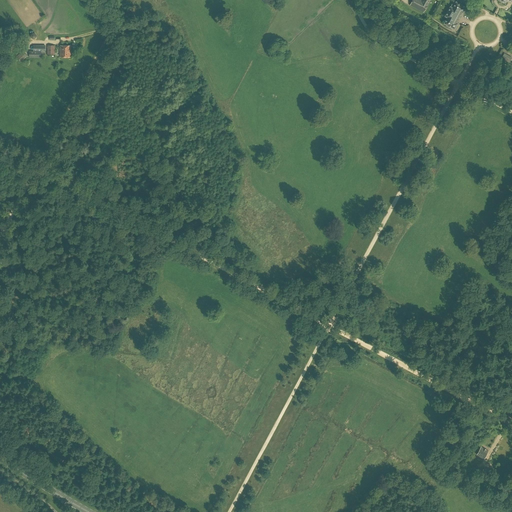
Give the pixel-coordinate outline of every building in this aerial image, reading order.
[(412,0),(410,5),(423,13),(425,11),(427,7),(427,6),(430,0),(412,0)] [(455,2),(454,1),(451,6),(450,6),(445,17),(447,18),(446,20),(445,21),(444,24),(455,30),(459,23),(457,23),(462,13),(463,14),(467,7),(456,1),(455,2)] [(45,57),(45,45),(33,45),(33,51),(29,51),(29,58),(41,58),(41,57),(45,57)] [(70,57),(71,46),(60,46),(60,57),(70,57)] [(21,62),(27,56),(22,51),(16,57),(21,62)] [(484,459),(488,451),(481,447),(476,454),(484,459)] [(485,480),(486,477),(490,471),(484,467),(478,476),(485,480)]
